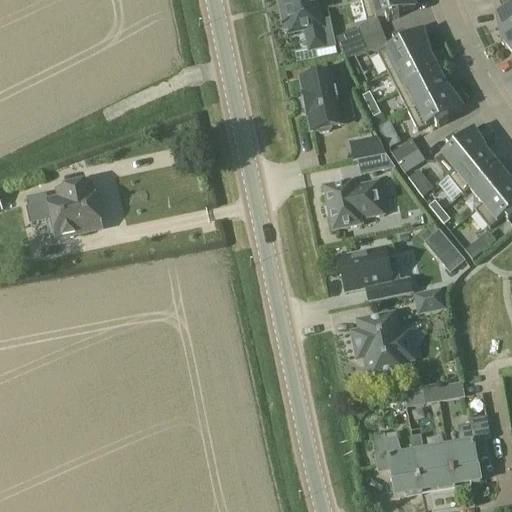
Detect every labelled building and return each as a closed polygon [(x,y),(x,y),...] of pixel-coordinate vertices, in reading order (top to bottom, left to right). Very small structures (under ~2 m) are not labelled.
[(290,33),(291,37),(312,33),(316,53),(336,49),(331,27),(321,29),(314,0),(283,0),(287,17),(282,19),(285,34),(290,33)] [(415,10),(410,0),(365,0),(361,1),(366,23),(385,18),(386,23),(399,19),(398,15),(415,10)] [(511,0),(503,0),(505,6),(502,7),(502,8),(505,7),(508,11),(495,17),(501,41),(511,35),(511,0)] [(340,51),(362,43),(358,31),(336,40),(340,51)] [(387,75),(429,54),(422,32),(406,40),(404,37),(392,42),(394,46),(377,55),(387,75)] [(511,35),(501,41),(511,54),(511,35)] [(367,54),(362,43),(340,51),(344,63),(367,54)] [(393,85),(397,94),(437,74),(428,55),(429,54),(387,75),(393,85)] [(309,116),(313,133),(316,133),(320,135),(328,133),(331,129),(342,127),(337,106),(346,104),(340,74),(331,76),(331,74),(302,81),(305,95),(303,96),(307,116),(309,116)] [(437,74),(397,94),(407,113),(448,92),(447,92),(437,74)] [(462,110),(448,92),(407,113),(417,133),(426,129),(434,124),(437,129),(448,122),(446,119),(462,110)] [(368,109),(375,105),(369,95),(362,98),(368,109)] [(380,116),(375,105),(368,109),(373,120),(380,116)] [(435,163),(448,179),(447,179),(448,180),(484,151),(473,131),(459,142),(456,139),(445,146),(449,150),(441,156),(442,157),(435,163)] [(375,138),(349,144),(353,163),(358,162),(358,163),(384,157),(384,156),(375,138)] [(398,166),(418,153),(411,143),(391,156),(398,166)] [(484,151),(448,180),(461,197),(497,168),(483,152),(484,151)] [(425,163),(418,153),(398,166),(405,177),(425,163)] [(360,177),(394,170),(386,158),(358,164),(360,177)] [(510,184),(497,168),(461,197),(462,197),(470,191),(482,207),(475,213),(511,184),(510,184)] [(432,192),(425,183),(415,190),(422,200),(432,192)] [(352,184),(323,190),(332,233),(361,227),(360,222),(384,217),(377,184),(353,189),(352,184)] [(511,184),(475,213),(489,231),(504,219),(507,223),(511,218),(511,184)] [(50,241),(57,239),(57,241),(99,232),(89,187),(57,194),(59,202),(49,204),(26,210),(30,227),(46,223),(50,241)] [(436,218),(442,213),(435,203),(428,209),(436,218)] [(450,222),(442,213),(436,218),(443,227),(450,222)] [(464,263),(439,233),(425,245),(450,275),(464,263)] [(464,253),(472,262),(490,247),(483,238),(464,253)] [(345,296),(366,291),(369,305),(411,297),(408,281),(399,283),(392,249),(338,260),(345,296)] [(441,292),(414,298),(419,316),(445,311),(441,292)] [(370,377),(374,379),(401,374),(403,370),(402,363),(411,361),(406,338),(392,341),(387,319),(362,324),(360,328),(361,335),(353,336),(358,360),(366,358),(370,377)] [(425,408),(439,405),(465,401),(462,386),(421,393),(425,408)] [(358,407),(351,416),(359,422),(366,413),(358,407)] [(447,449),(453,487),(477,483),(473,459),(486,457),(480,419),(468,421),(469,426),(458,427),(458,447),(447,449)] [(394,497),(420,493),(415,459),(414,455),(399,457),(396,441),(384,443),(383,437),(370,439),(377,468),(378,476),(391,474),(394,497)] [(411,440),(414,455),(415,459),(420,493),(453,487),(447,449),(423,453),(421,439),(411,440)]
